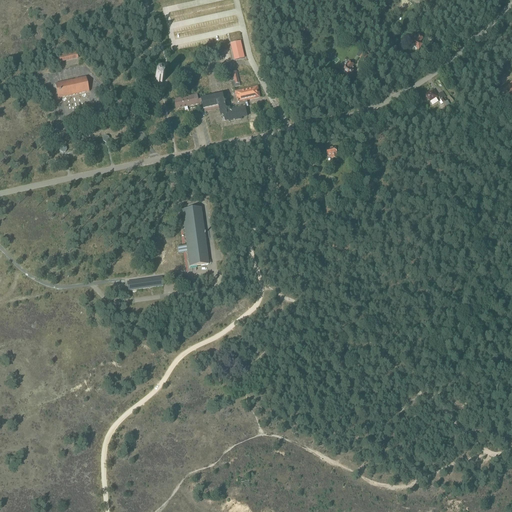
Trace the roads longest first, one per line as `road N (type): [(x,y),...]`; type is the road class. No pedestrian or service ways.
road 1 (unclassified): [(107,511),(108,434),(176,360),(225,332),(260,297),(250,243),(268,190),(265,135)]
road 2 (unclassified): [(0,248),(39,282),(92,284),(111,303),(210,289),(215,272),(205,209),(177,206),(171,155)]
road 3 (unclassified): [(265,135),(365,110),(408,90),(511,2)]
road 4 (unclassified): [(0,192),(154,159)]
road 5 (unclassified): [(154,159),(86,68),(67,72)]
